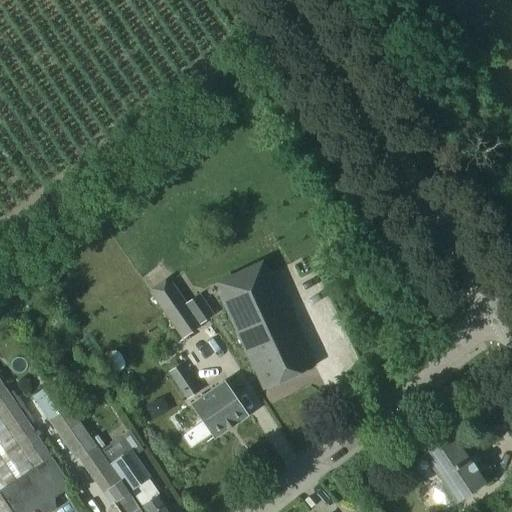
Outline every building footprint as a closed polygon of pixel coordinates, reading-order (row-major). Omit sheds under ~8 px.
[(270,273),(220,297),(263,390),(314,366),(270,273)] [(161,307),(160,308),(181,338),(200,325),(180,295),(179,295),(170,282),(154,292),(155,299),(161,307)] [(168,372),(187,400),(200,390),(181,363),(168,372)] [(0,511),(30,511),(35,509),(40,511),(48,511),(54,508),(52,497),(69,486),(18,408),(25,403),(16,390),(17,390),(13,383),(4,388),(0,381),(0,511)] [(77,460),(81,456),(113,502),(129,492),(109,464),(52,382),(32,397),(77,460)] [(223,382),(191,404),(214,438),(246,415),(223,382)] [(451,433),(422,453),(456,503),(485,484),(477,472),(482,468),(475,457),(469,461),(451,433)] [(130,449),(109,464),(129,492),(129,493),(131,491),(134,495),(153,482),(130,449)] [(142,511),(129,493),(129,492),(113,502),(120,511),(142,511)] [(145,511),(169,511),(158,496),(142,507),(145,511)]
